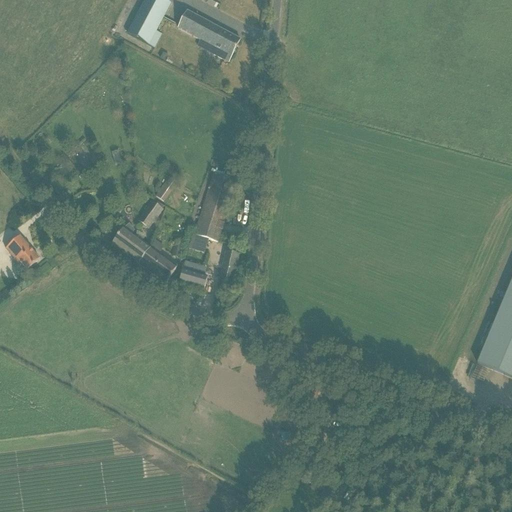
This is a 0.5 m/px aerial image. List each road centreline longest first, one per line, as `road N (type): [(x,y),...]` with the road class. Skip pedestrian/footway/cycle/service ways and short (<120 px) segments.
road 1 (unclassified): [(250,330),(276,0)]
road 2 (unclassified): [(511,443),(250,330)]
road 3 (unclassified): [(250,330),(126,277),(47,200)]
